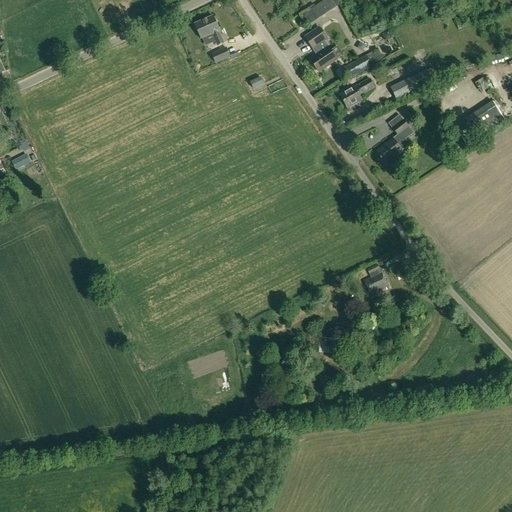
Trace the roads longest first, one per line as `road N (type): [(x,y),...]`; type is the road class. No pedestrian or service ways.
road 1 (unclassified): [(511,355),(406,238),(241,0)]
road 2 (unclassified): [(0,95),(203,0)]
